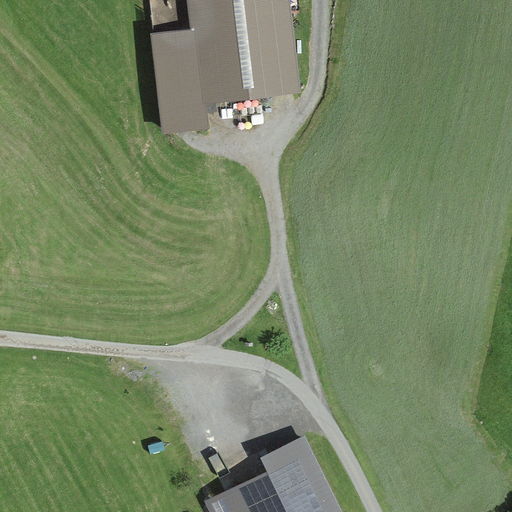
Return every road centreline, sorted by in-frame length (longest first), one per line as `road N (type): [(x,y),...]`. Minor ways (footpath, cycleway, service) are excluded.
road 1 (unclassified): [(373,511),(314,402),(276,368),(0,336)]
road 2 (track): [(276,297),(281,246),(268,154),(316,82),(316,0)]
